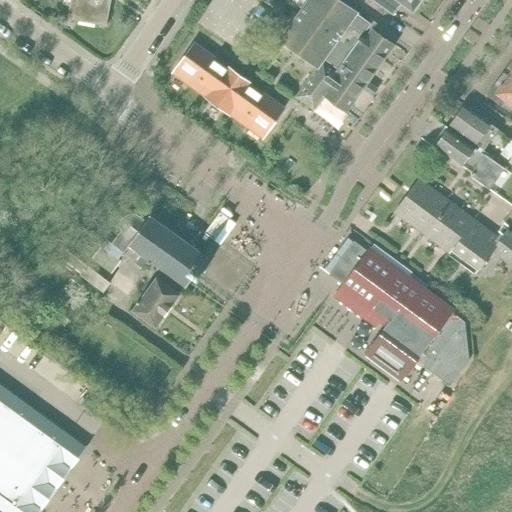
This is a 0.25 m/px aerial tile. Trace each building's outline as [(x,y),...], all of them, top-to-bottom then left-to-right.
[(71,0),(68,18),(107,26),(112,0),(71,0)] [(338,0),(306,0),(278,40),(316,66),(295,96),(314,110),(324,95),(347,111),(363,87),(371,92),(375,86),(368,81),(394,42),(373,27),(370,32),(366,29),(371,21),(356,10),(355,12),(338,0)] [(376,0),(390,9),(396,0),(401,0),(414,9),(421,0),(376,0)] [(209,98),(230,69),(195,44),(179,66),(195,78),(190,84),(209,98)] [(229,112),(250,83),(230,69),(209,98),(229,112)] [(511,71),(508,69),(496,85),(500,88),(497,93),(501,96),(498,100),(511,110),(511,71)] [(268,132),(284,109),(250,83),(229,112),(248,126),(252,120),(268,132)] [(476,148),(481,152),(498,128),(465,104),(451,123),(481,146),(479,150),(476,148)] [(502,167),(481,152),(476,148),(448,127),(435,145),(475,174),(473,177),(487,187),(502,167)] [(419,179),(394,213),(476,274),(492,252),(509,264),(511,261),(511,262),(511,234),(506,231),(501,239),(419,179)] [(162,268),(186,285),(192,277),(200,283),(211,267),(203,261),(208,254),(151,213),(155,207),(143,199),(132,214),(125,215),(124,216),(119,222),(119,224),(119,226),(120,230),(112,242),(126,252),(131,246),(136,249),(129,259),(146,271),(153,262),(162,268)] [(372,244),(368,250),(423,291),(427,285),(372,244)] [(68,252),(62,260),(80,273),(80,274),(103,292),(111,283),(107,280),(121,261),(101,245),(86,265),(68,252)] [(471,355),(464,321),(423,291),(368,250),(334,295),(376,326),(379,323),(384,327),(368,349),(403,376),(415,360),(449,385),(471,355)] [(186,285),(162,268),(134,308),(158,325),(186,285)] [(73,322),(83,309),(70,299),(60,312),(73,322)] [(0,509),(4,511),(37,511),(82,450),(86,446),(0,383),(0,509)]
